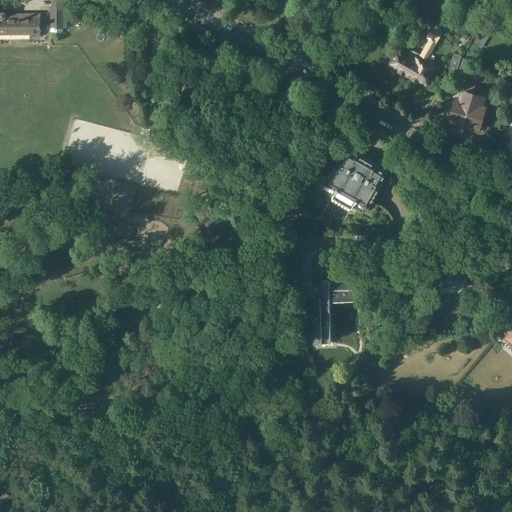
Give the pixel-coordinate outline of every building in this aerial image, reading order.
[(51,8),(51,27),(51,32),(63,32),(63,28),(63,9),(67,9),(68,9),(67,0),(53,0),(53,8),(51,8)] [(0,34),(29,34),(29,36),(39,36),(39,14),(14,14),(5,14),(4,12),(3,10),(0,10),(0,34)] [(410,74),(414,67),(418,67),(420,63),(421,64),(423,61),(425,63),(428,58),(437,43),(436,42),(444,30),(432,23),(425,35),(431,38),(422,55),(413,49),(408,57),(395,49),(394,49),(396,50),(391,58),(389,59),(389,61),(389,64),(391,67),(394,66),(399,69),(398,70),(399,71),(403,73),(404,73),(406,71),(410,74)] [(491,33),(486,29),(476,45),(482,48),(491,33)] [(454,53),(449,71),(456,75),(461,55),(454,53)] [(414,67),(410,74),(413,75),(411,77),(412,79),(416,81),(417,80),(418,80),(423,82),(424,85),(427,86),(429,85),(431,83),(431,81),(440,65),(428,58),(425,63),(423,61),(421,64),(420,63),(418,67),(414,67)] [(475,67),(472,77),(482,80),(485,70),(475,67)] [(460,103),(457,102),(453,117),(456,118),(454,124),(458,125),(457,127),(468,130),(468,128),(472,129),(474,124),(477,125),(481,109),(479,108),(482,98),(478,96),(478,94),(468,91),(467,93),(463,92),(460,103)] [(166,137),(165,143),(175,146),(177,139),(166,137)] [(363,213),(366,207),(368,208),(382,183),(381,182),(386,172),(378,168),(379,167),(364,158),(354,152),(353,153),(345,149),(339,159),(338,158),(324,183),(325,184),(322,190),(332,196),(332,197),(351,208),(352,207),(363,213)] [(195,172),(189,171),(187,178),(187,179),(193,181),(195,172)] [(440,281),(440,286),(467,285),(474,285),(473,275),(467,276),(467,272),(461,272),(461,269),(458,269),(458,272),(440,273),(440,278),(439,278),(439,281),(440,281)] [(356,279),(356,278),(323,280),(323,277),(322,277),(323,298),(313,298),(313,296),(312,296),(314,344),(315,344),(315,341),(322,341),(328,341),(333,341),(332,309),(331,300),(334,300),(355,299),(355,294),(355,286),(354,286),(354,279),(356,279)]
